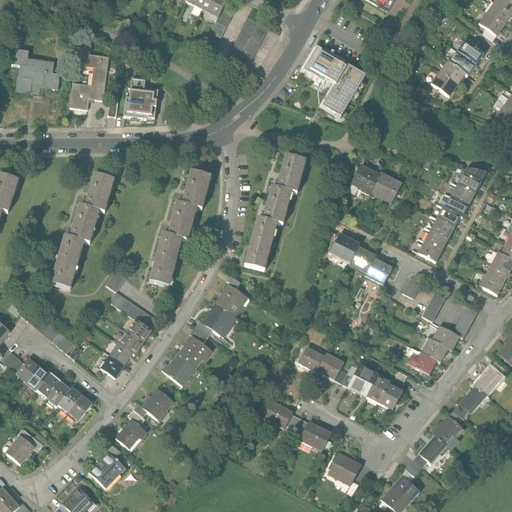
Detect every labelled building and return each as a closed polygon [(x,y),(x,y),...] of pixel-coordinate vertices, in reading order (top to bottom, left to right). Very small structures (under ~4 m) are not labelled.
[(201,11),(203,9),(207,0),(187,0),(187,1),(195,5),(194,8),(201,11)] [(227,0),(226,0),(207,0),(203,9),(211,13),(210,16),(217,20),(227,2),(227,0)] [(496,0),(494,3),(511,16),(511,14),(511,0),(496,0)] [(227,2),(217,20),(210,34),(221,39),(237,7),(227,2)] [(494,3),(486,14),(503,26),(511,16),(494,3)] [(495,37),(503,26),(486,14),(478,24),(495,37)] [(268,29),(247,19),(223,67),(244,77),(268,29)] [(464,42),(457,53),(475,66),(483,55),(464,42)] [(56,91),(57,60),(33,59),(33,51),(15,50),(15,65),(22,65),(21,89),(32,89),(32,95),(44,95),(44,86),(51,87),(51,91),(56,91)] [(304,71),(335,88),(346,69),(314,52),(304,71)] [(467,77),(475,66),(457,53),(449,64),(465,75),(467,77)] [(108,60),(85,57),(83,69),(92,70),(89,88),(73,86),(69,110),(87,112),(89,101),(103,103),(108,60)] [(447,63),(439,74),(457,86),(465,75),(449,64),(447,63)] [(343,121),(365,80),(346,69),(335,88),(323,110),(343,121)] [(449,98),(457,86),(439,74),(431,85),(449,98)] [(126,99),(123,118),(146,121),(147,120),(154,121),(158,93),(144,91),(145,83),(131,82),(129,100),(126,99)] [(117,105),(109,103),(107,118),(115,119),(117,105)] [(511,130),(511,129),(511,113),(504,107),(496,118),(511,130)] [(305,165),(284,160),(275,193),(291,197),(296,198),(305,165)] [(360,168),(349,187),(368,197),(369,196),(379,178),(360,168)] [(465,171),(456,187),(473,196),(484,175),(465,171)] [(210,180),(190,174),(181,206),(196,210),(201,212),(210,180)] [(380,176),(379,178),(369,196),(389,207),(400,187),(380,176)] [(0,177),(0,213),(2,214),(7,216),(18,184),(0,177)] [(113,182),(94,177),(85,209),(99,213),(104,214),(113,182)] [(467,208),(473,196),(456,187),(450,199),(467,208)] [(282,230),(291,197),(275,193),(270,191),(261,224),(276,228),(282,230)] [(461,220),(467,208),(450,199),(443,210),(459,219),(461,220)] [(187,243),(196,210),(181,206),(176,205),(167,238),(181,242),(187,243)] [(89,245),(99,213),(85,209),(79,207),(70,240),(84,244),(89,245)] [(442,210),(436,221),(453,230),(459,219),(443,210),(442,210)] [(447,242),(453,230),(436,221),(429,232),(447,242)] [(263,275),(276,228),(261,224),(256,222),(243,270),(263,275)] [(440,253),(447,242),(429,232),(423,244),(440,253)] [(168,290),(181,242),(167,238),(162,237),(149,285),(168,290)] [(339,237),(328,256),(347,267),(357,250),(358,248),(339,237)] [(70,291),(84,244),(70,240),(64,238),(51,286),(70,291)] [(434,265),(440,253),(423,244),(417,255),(434,265)] [(511,248),(506,245),(500,256),(511,261),(511,248)] [(374,259),(357,250),(347,267),(365,277),(373,262),(374,259)] [(497,254),(491,266),(508,275),(511,268),(511,261),(500,256),(497,254)] [(390,272),(373,262),(365,277),(363,279),(381,289),(390,272)] [(491,266),(485,277),(502,287),(508,275),(491,266)] [(116,272),(106,287),(116,293),(126,279),(116,272)] [(496,298),(502,287),(485,277),(478,289),(496,298)] [(230,287),(229,289),(234,293),(239,287),(229,280),(226,285),(230,287)] [(421,286),(411,280),(402,296),(412,302),(421,286)] [(228,288),(214,307),(234,320),(247,302),(234,293),(229,289),(228,288)] [(109,303),(136,322),(150,332),(157,322),(116,293),(109,303)] [(445,299),(435,293),(421,319),(431,325),(445,299)] [(235,322),(234,320),(214,307),(201,326),(212,333),(222,341),(235,322)] [(27,310),(20,317),(66,355),(74,346),(35,314),(27,310)] [(466,310),(452,336),(458,340),(462,342),(476,316),(466,310)] [(136,322),(128,334),(143,345),(151,333),(150,332),(136,322)] [(190,337),(192,338),(202,347),(212,333),(201,326),(199,324),(190,337)] [(0,345),(9,334),(0,326),(0,345)] [(438,329),(430,343),(448,353),(450,354),(458,340),(452,336),(438,329)] [(134,357),(143,345),(128,334),(119,346),(132,355),(134,357)] [(511,367),(511,336),(504,344),(506,346),(497,356),(511,368),(511,367)] [(192,338),(178,356),(196,370),(210,353),(202,347),(192,338)] [(428,341),(420,355),(435,364),(439,366),(444,356),(446,357),(448,353),(430,343),(428,341)] [(118,345),(109,357),(124,367),(132,355),(119,346),(118,345)] [(68,357),(73,361),(81,352),(76,348),(68,357)] [(323,360),(306,351),(297,366),(314,376),(315,373),(323,360)] [(11,354),(2,365),(12,372),(13,371),(17,374),(24,365),(11,354)] [(410,358),(406,366),(427,378),(435,364),(420,355),(416,362),(410,358)] [(166,365),(161,372),(181,388),(196,370),(178,356),(168,367),(166,365)] [(325,356),(323,360),(315,373),(333,383),(334,383),(339,372),(343,366),(325,356)] [(115,380),(124,367),(109,357),(100,370),(115,380)] [(16,375),(25,382),(37,368),(28,361),(24,365),(17,374),(16,375)] [(504,373),(495,365),(488,372),(497,380),(504,373)] [(48,377),(37,368),(25,382),(36,392),(36,391),(48,377)] [(359,369),(353,379),(347,390),(365,400),(377,379),(359,369)] [(353,379),(339,372),(334,383),(347,390),(353,379)] [(500,382),(497,380),(488,372),(473,389),(474,390),(485,399),(500,382)] [(404,385),(407,379),(396,373),(393,378),(404,385)] [(36,391),(45,399),(59,382),(50,375),(48,377),(36,391)] [(378,407),(388,387),(381,383),(382,381),(377,379),(365,400),(378,407)] [(70,391),(59,382),(45,399),(57,408),(58,406),(70,391)] [(402,395),(388,387),(378,407),(391,414),(402,395)] [(58,406),(68,414),(82,398),(72,389),(70,391),(58,406)] [(485,400),(485,399),(474,390),(458,407),(467,416),(470,418),(485,400)] [(150,398),(141,409),(147,413),(156,421),(164,412),(166,413),(173,404),(157,391),(151,399),(150,398)] [(92,406),(82,398),(68,414),(78,423),(92,406)] [(268,402),(259,418),(283,432),(286,428),(292,417),(293,416),(268,402)] [(127,418),(131,421),(139,428),(144,422),(142,420),(147,413),(141,409),(138,406),(127,418)] [(456,428),(467,416),(458,407),(447,420),(456,428)] [(308,426),(292,417),(286,428),(302,437),(308,426)] [(461,432),(456,428),(447,420),(431,437),(434,440),(446,450),(450,454),(458,446),(453,441),(461,432)] [(131,421),(115,440),(129,451),(139,440),(141,442),(146,435),(139,428),(131,421)] [(309,425),(308,426),(302,437),(298,443),(320,455),(330,437),(309,425)] [(34,441),(42,448),(46,444),(38,437),(34,441)] [(20,440),(7,456),(21,468),(34,452),(20,440)] [(429,468),(446,450),(434,440),(418,457),(427,466),(429,468)] [(119,454),(110,446),(104,452),(107,454),(113,460),(119,454)] [(107,454),(88,474),(105,491),(125,470),(118,463),(116,461),(116,462),(113,460),(107,454)] [(360,469),(338,457),(327,478),(349,490),(351,486),(360,469)] [(408,486),(427,466),(418,457),(404,472),(406,474),(401,479),(408,486)] [(76,488),(82,481),(79,477),(72,484),(76,488)] [(408,486),(401,479),(380,502),(391,511),(401,511),(417,494),(408,486)] [(357,489),(351,486),(349,490),(346,496),(351,499),(357,489)] [(6,493),(2,489),(0,490),(0,511),(28,511),(23,505),(19,508),(14,502),(18,498),(10,489),(6,493)] [(83,511),(91,503),(78,490),(67,501),(66,500),(61,506),(67,511),(83,511)]
